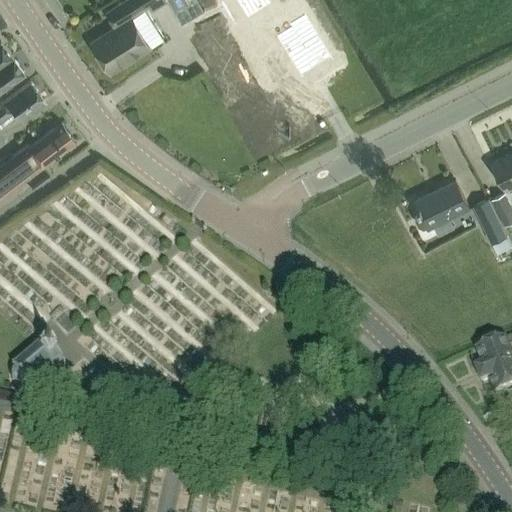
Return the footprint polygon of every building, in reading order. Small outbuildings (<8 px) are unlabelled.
[(111,73),(151,47),(132,17),(149,6),(152,10),(167,1),(166,0),(125,0),(106,13),(115,28),(91,43),(111,73)] [(278,16),(263,24),(288,65),(318,46),(292,3),(276,13),(278,16)] [(0,40),(0,65),(12,57),(0,40)] [(0,65),(0,90),(24,73),(12,57),(0,65)] [(31,82),(0,105),(0,126),(1,127),(16,116),(19,121),(46,101),(31,82)] [(62,123),(29,148),(28,146),(0,167),(0,198),(42,166),(43,167),(76,141),(62,123)] [(505,190),(511,186),(511,152),(492,163),(505,190)] [(451,229),(446,219),(470,208),(455,180),(414,200),(420,212),(417,214),(415,218),(420,227),(424,228),(428,227),(429,228),(434,226),(438,235),(451,229)] [(490,200),(505,226),(511,222),(511,207),(504,193),(490,200)] [(505,226),(490,200),(488,198),(472,206),(491,244),(491,243),(497,255),(511,246),(511,245),(503,227),(505,226)] [(35,350),(34,350),(10,371),(14,375),(12,376),(11,379),(11,381),(11,383),(13,387),(15,389),(16,390),(18,390),(19,390),(22,390),(26,388),(29,392),(53,371),(55,373),(64,365),(42,340),(33,348),(35,350)] [(511,388),(511,358),(504,340),(475,352),(481,367),(474,371),(480,384),(487,381),(494,396),(511,388)]
